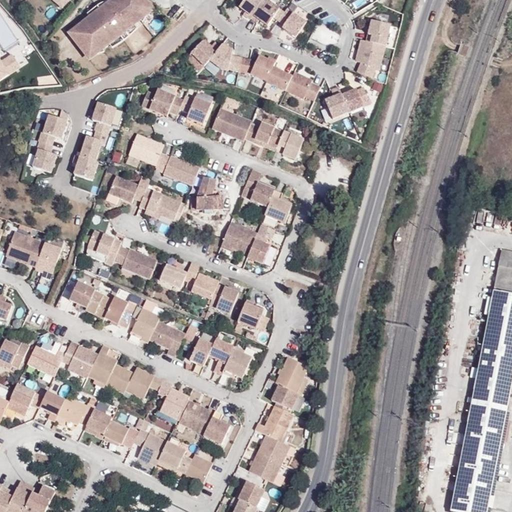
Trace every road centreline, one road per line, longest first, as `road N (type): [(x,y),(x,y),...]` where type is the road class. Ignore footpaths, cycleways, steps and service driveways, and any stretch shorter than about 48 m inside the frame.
road 1 (tertiary): [(306,511),(327,459),(345,308),(432,3)]
road 2 (residential): [(0,277),(88,331),(249,400)]
road 3 (residential): [(162,125),(298,181),(309,198),(277,283)]
road 4 (unclassified): [(60,183),(84,97),(154,57),(215,0)]
road 5 (unclassified): [(116,222),(277,283)]
road 6 (residential): [(277,283),(289,315),(249,400)]
road 7 (residential): [(0,463),(35,431),(104,462)]
road 8 (residential): [(249,400),(253,412),(208,511)]
